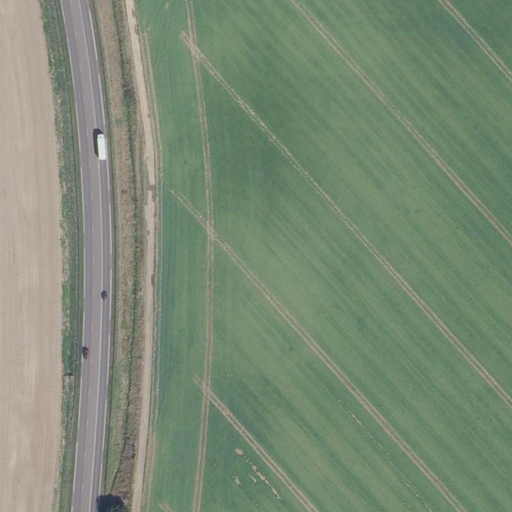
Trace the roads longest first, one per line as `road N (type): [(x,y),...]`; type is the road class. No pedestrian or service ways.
road 1 (track): [(136,511),(151,214),(129,0)]
road 2 (primary): [(85,511),(98,249),(75,0)]
